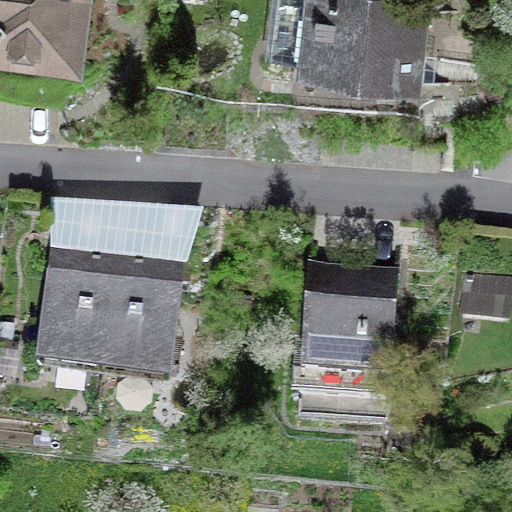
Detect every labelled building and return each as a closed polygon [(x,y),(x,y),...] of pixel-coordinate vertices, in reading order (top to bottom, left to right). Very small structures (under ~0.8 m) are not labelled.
[(97,0),(0,0),(0,64),(92,73),(97,0)] [(426,0),(312,0),(309,68),(422,74),(426,0)] [(166,104),(164,143),(223,145),(225,107),(166,104)] [(110,368),(121,265),(55,258),(43,361),(110,368)] [(187,273),(121,265),(110,368),(176,376),(187,273)] [(407,274),(318,266),(311,360),(400,368),(407,274)]
